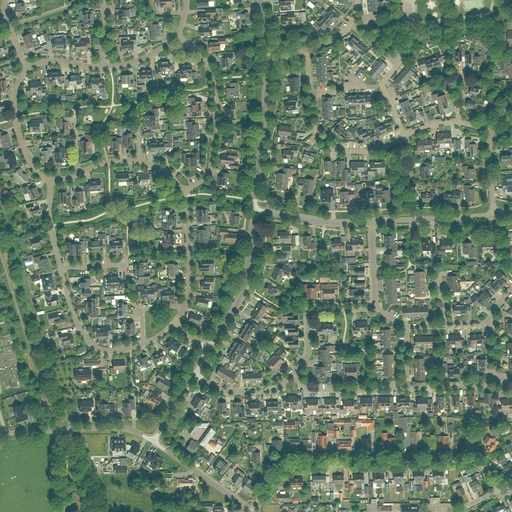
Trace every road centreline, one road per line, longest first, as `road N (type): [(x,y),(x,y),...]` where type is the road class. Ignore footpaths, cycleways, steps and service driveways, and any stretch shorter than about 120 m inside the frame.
road 1 (residential): [(248,510),(279,471),(297,464),(462,458),(480,465),(497,491)]
road 2 (residential): [(182,190),(209,171),(217,98),(208,65),(177,34)]
road 3 (unclassified): [(208,346),(244,287),(254,209)]
road 4 (tertiary): [(254,209),(267,62)]
road 5 (residential): [(375,306),(307,312),(306,357),(288,378)]
road 6 (residential): [(143,343),(94,348),(72,312),(60,268)]
road 7 (residential): [(404,136),(369,151),(327,145),(313,125),(310,95)]
road 8 (residential): [(50,179),(34,170),(17,132),(16,84),(28,69)]
road 9 (tertiary): [(370,221),(494,214)]
road 10 (unclassified): [(248,510),(151,439)]
